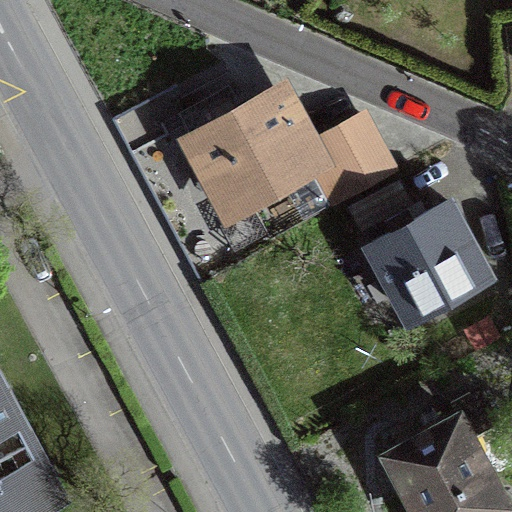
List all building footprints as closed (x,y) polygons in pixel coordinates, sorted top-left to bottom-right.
[(186,119),(229,199),(312,154),(335,197),(391,167),(362,114),(306,144),(282,99),(245,119),(232,95),(186,119)] [(348,204),(361,229),(413,201),(400,176),(348,204)] [(446,200),(371,240),(412,316),(487,276),(446,200)] [(3,384),(0,386),(0,511),(39,511),(64,498),(34,443),(3,384)] [(414,498),(421,511),(484,511),(505,502),(459,416),(448,421),(445,415),(422,427),(425,433),(390,453),(414,498)] [(510,511),(505,502),(484,511),(510,511)]
